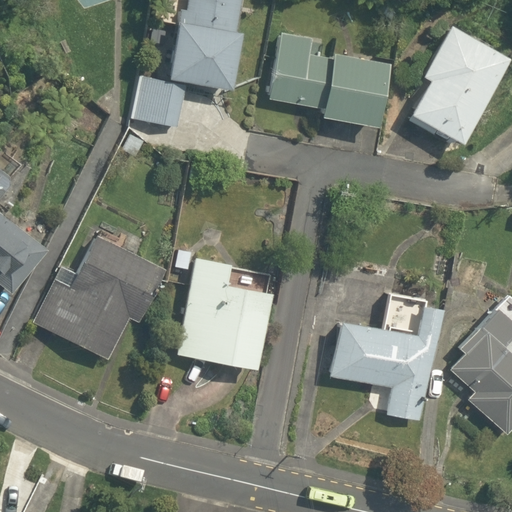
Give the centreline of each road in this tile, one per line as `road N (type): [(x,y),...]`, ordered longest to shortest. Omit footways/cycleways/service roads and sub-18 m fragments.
road 1 (residential): [(254,485),(322,167)]
road 2 (unclassified): [(254,485),(137,459),(0,397)]
road 3 (residential): [(322,167),(502,200)]
